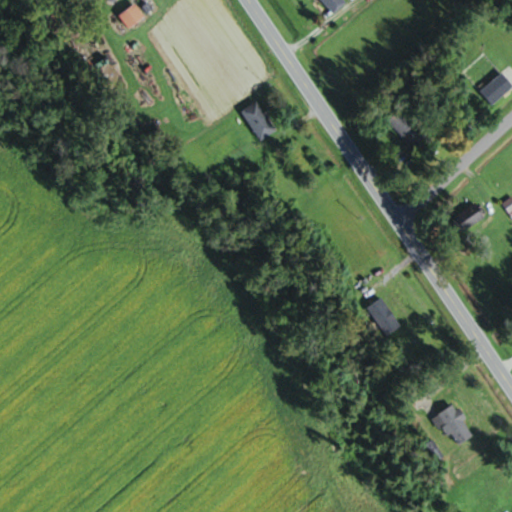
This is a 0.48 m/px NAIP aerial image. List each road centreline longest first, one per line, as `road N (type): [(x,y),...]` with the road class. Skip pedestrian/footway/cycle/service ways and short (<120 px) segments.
road 1 (secondary): [(511,388),(251,0)]
road 2 (residential): [(402,226),(511,126)]
